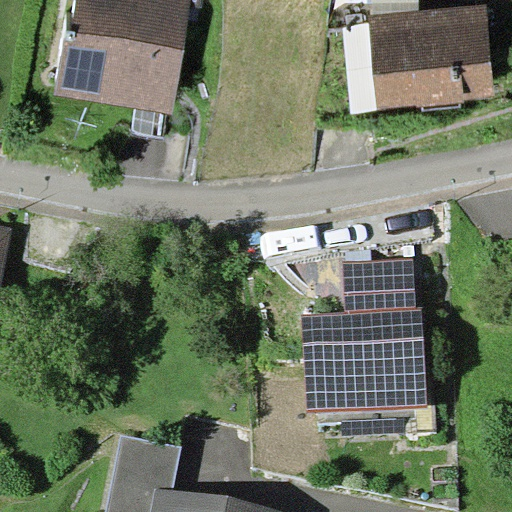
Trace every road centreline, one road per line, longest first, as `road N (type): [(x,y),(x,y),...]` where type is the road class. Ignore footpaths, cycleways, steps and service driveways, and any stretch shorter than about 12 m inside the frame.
road 1 (residential): [(511,157),(256,201),(170,203),(0,171)]
road 2 (residential): [(206,484),(332,511)]
